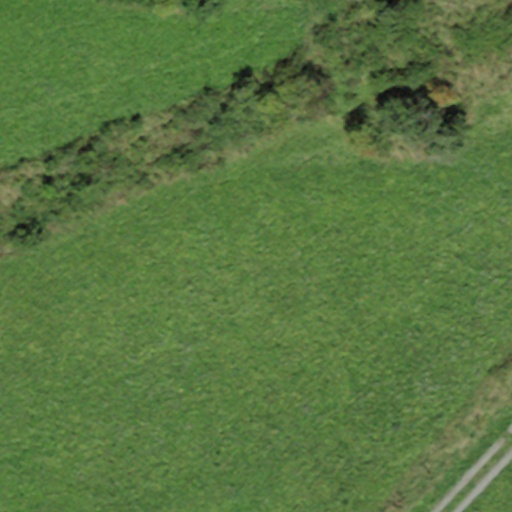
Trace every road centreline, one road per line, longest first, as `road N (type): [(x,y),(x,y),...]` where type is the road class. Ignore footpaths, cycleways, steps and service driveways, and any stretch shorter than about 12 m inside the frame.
road 1 (track): [(511,50),(502,36),(184,0)]
road 2 (track): [(511,388),(396,511)]
